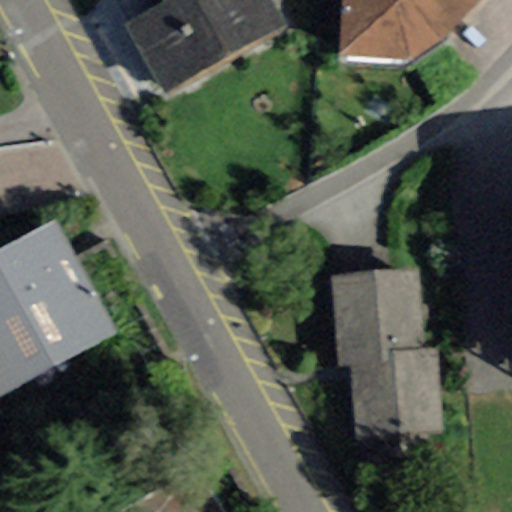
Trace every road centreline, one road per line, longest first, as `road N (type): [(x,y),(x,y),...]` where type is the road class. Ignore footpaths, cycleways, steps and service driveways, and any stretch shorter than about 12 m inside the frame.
road 1 (residential): [(171,270),(383,157),(511,64)]
road 2 (residential): [(171,270),(20,0)]
road 3 (residential): [(302,511),(171,270)]
